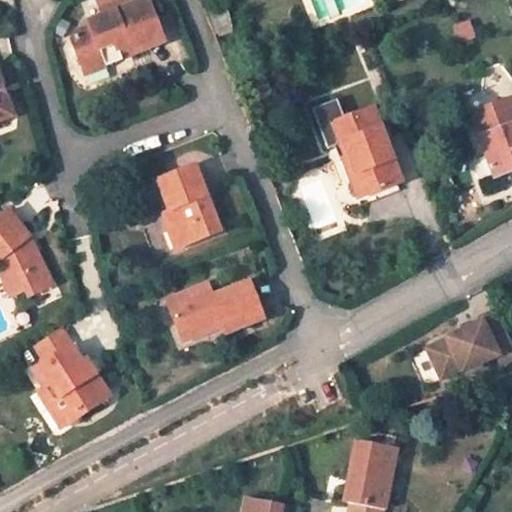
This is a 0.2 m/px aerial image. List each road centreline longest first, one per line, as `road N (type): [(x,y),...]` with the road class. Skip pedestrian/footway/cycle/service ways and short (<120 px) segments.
road 1 (residential): [(326,348),(283,353),(0,503)]
road 2 (residential): [(326,348),(223,103)]
road 3 (unclassified): [(326,348),(511,243)]
road 4 (residential): [(223,103),(64,158)]
road 5 (residential): [(32,6),(64,158)]
